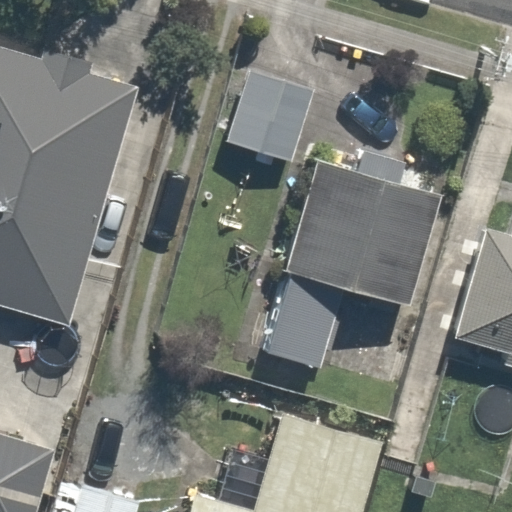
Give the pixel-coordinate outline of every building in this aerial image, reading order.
[(134,83),(0,44),(0,303),(64,323),(134,83)] [(247,80),(223,144),(294,169),(318,106),(247,80)] [(356,289),(405,304),(446,170),(322,132),(256,349),(331,372),(356,289)] [(511,208),(505,230),(490,225),(456,334),(511,351),(511,208)] [(361,511),(381,439),(282,413),(257,506),(193,489),(186,511),(361,511)] [(35,511),(54,449),(0,432),(0,511),(35,511)] [(142,511),(145,505),(76,483),(67,511),(142,511)]
